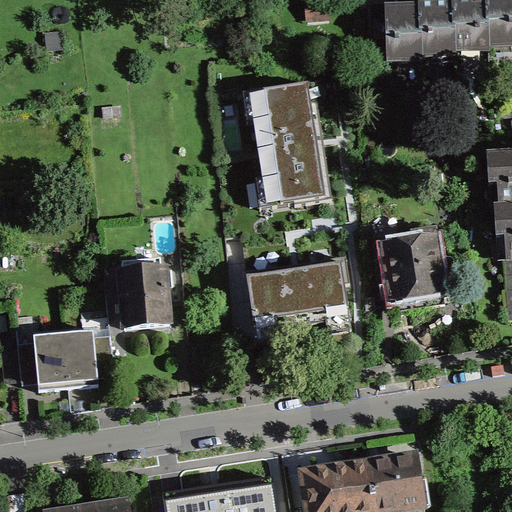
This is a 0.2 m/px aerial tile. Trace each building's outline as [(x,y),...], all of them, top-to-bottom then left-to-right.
[(452,0),(452,3),(456,53),(459,53),(489,52),(489,48),(485,0),(452,0)] [(511,0),(485,0),(489,48),(493,48),(511,47),(511,0)] [(419,8),(422,58),(432,58),(456,57),(456,53),(452,3),(418,4),(419,8)] [(306,8),(307,17),(328,15),(328,6),(306,8)] [(399,63),(422,62),(422,58),(419,8),(385,9),(387,63),(399,63)] [(62,49),(61,34),(46,35),(47,50),(62,49)] [(499,206),(511,205),(511,152),(487,154),(489,186),(498,186),(499,206)] [(313,169),(265,174),(269,215),(282,214),(317,210),(313,169)] [(511,205),(499,206),(494,207),(496,239),(505,238),(506,261),(504,261),(508,321),(511,321),(511,205)] [(392,296),(395,314),(445,306),(433,231),(412,235),(413,244),(378,250),(380,260),(379,260),(382,279),(390,278),(392,296)] [(134,329),(170,326),(165,271),(119,275),(124,330),(134,329)] [(93,327),(63,330),(69,387),(98,384),(97,372),(113,370),(110,336),(94,338),(93,327)] [(35,350),(18,351),(21,379),(38,377),(39,389),(69,387),(63,330),(33,333),(35,350)] [(21,379),(18,351),(1,353),(4,383),(22,382),(21,379)] [(388,462),(370,464),(377,511),(394,511),(422,508),(414,458),(410,458),(409,458),(406,457),(404,457),(401,458),(398,459),(396,461),(388,462)] [(377,511),(370,464),(332,470),(302,474),(304,481),(301,481),(303,499),(306,499),(308,511),(377,511)] [(195,511),(192,491),(163,496),(165,511),(195,511)] [(9,511),(27,511),(26,495),(9,497),(9,511)] [(90,507),(76,510),(76,511),(129,511),(128,501),(90,507)]
